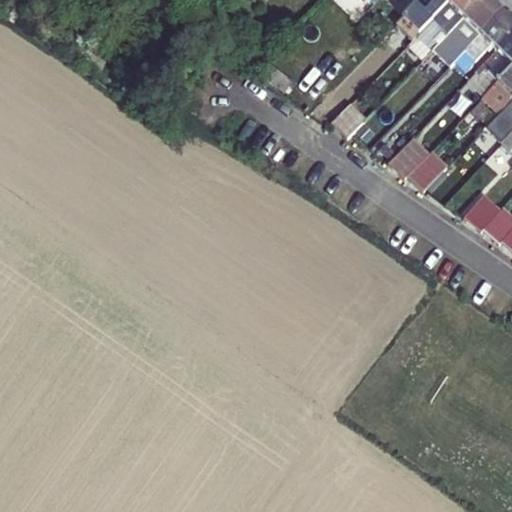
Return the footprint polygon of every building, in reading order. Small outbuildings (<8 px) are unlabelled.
[(408,33),(422,45),(461,0),(423,0),(417,8),(424,15),(408,33)] [(439,60),(491,0),(461,0),(422,45),(439,60)] [(497,0),(491,0),(439,60),(455,75),(470,59),(510,12),(497,0)] [(511,14),(510,12),(470,59),(480,68),(495,51),(503,58),(511,48),(511,14)] [(422,45),(414,54),(431,70),(439,60),(422,45)] [(511,48),(503,58),(489,75),(506,92),(511,84),(511,48)] [(489,75),(474,92),(492,109),(506,92),(489,75)] [(511,84),(506,92),(492,109),(507,122),(511,116),(511,84)] [(360,116),(341,137),(359,153),(377,132),(360,116)] [(511,116),(507,122),(496,135),(500,139),(511,123),(511,116)] [(511,123),(500,139),(511,149),(511,123)] [(400,177),(419,194),(422,191),(442,167),(423,151),(400,177)] [(442,167),(422,191),(436,205),(459,179),(443,166),(442,167)] [(499,213),(482,236),(493,245),(494,243),(511,222),(499,213)] [(511,221),(511,222),(494,243),(509,254),(510,253),(511,250),(511,221)]
